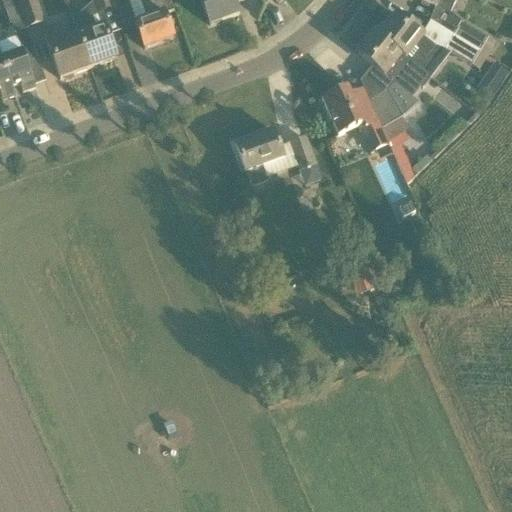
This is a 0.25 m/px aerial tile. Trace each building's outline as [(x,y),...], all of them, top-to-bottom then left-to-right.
[(15,0),(18,7),(27,31),(44,24),(35,0),(15,0)] [(111,0),(88,0),(91,6),(94,5),(98,16),(113,10),(115,10),(111,0)] [(173,13),(168,0),(140,0),(142,5),(148,22),(135,27),(144,51),(173,41),(164,16),(173,13)] [(198,0),(209,28),(238,17),(232,0),(198,0)] [(429,24),(479,55),(487,42),(460,26),(450,17),(456,2),(450,0),(412,0),(434,10),(429,23),(429,24)] [(0,45),(0,52),(3,62),(1,63),(11,90),(12,90),(19,87),(22,95),(35,91),(22,55),(34,51),(27,31),(18,7),(7,11),(13,26),(11,27),(15,40),(0,45)] [(72,20),(78,39),(90,71),(115,61),(107,39),(104,29),(93,33),(88,18),(83,16),(72,20)] [(421,37),(412,30),(396,17),(379,39),(402,57),(421,73),(431,61),(427,58),(435,49),(445,51),(480,72),(487,60),(479,55),(429,24),(421,37)] [(58,27),(42,33),(59,82),(90,71),(78,39),(64,44),(58,27)] [(399,116),(412,100),(420,89),(422,91),(431,80),(421,73),(402,57),(379,39),(374,35),(357,58),(372,69),(372,70),(384,79),(384,78),(395,87),(387,93),(399,116)] [(11,90),(1,63),(0,63),(0,97),(2,103),(15,98),(12,90),(11,90)] [(484,80),(498,90),(508,76),(494,66),(484,80)] [(363,92),(362,92),(350,98),(347,91),(321,103),(338,138),(357,130),(370,157),(388,148),(386,144),(368,104),(363,92)] [(368,104),(386,144),(408,132),(401,120),(402,120),(387,93),(368,104)] [(235,147),(245,175),(249,187),(265,181),(261,169),(283,161),(273,133),(235,147)] [(315,169),(312,160),(305,141),(290,147),(298,168),(300,174),(315,169)] [(399,212),(403,220),(414,215),(410,206),(399,212)] [(362,264),(346,269),(355,297),(371,291),(362,264)]
